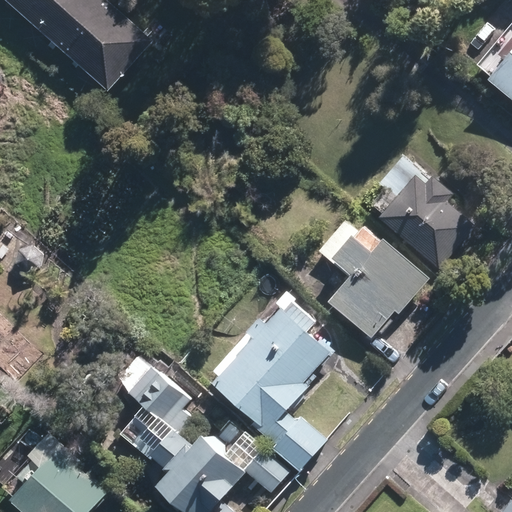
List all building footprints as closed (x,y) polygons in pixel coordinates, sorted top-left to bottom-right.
[(160,36),(119,0),(19,0),(114,85),(160,36)] [(511,30),(484,62),(511,87),(511,30)] [(376,203),(448,266),(486,223),(455,196),(464,187),(444,169),(438,176),(411,151),(387,178),(393,184),(376,203)] [(382,336),(440,273),(395,231),(385,241),(356,215),(325,248),(353,274),(335,293),(382,336)] [(258,421),(307,468),(337,436),(299,401),(324,375),(319,370),(343,345),(321,324),(327,319),(295,289),(217,371),(263,415),(258,421)] [(278,491),(300,467),(254,425),(239,441),(219,423),(214,428),(190,406),(201,394),(165,362),(139,391),(152,402),(127,430),(157,457),(163,450),(180,466),(169,478),(205,511),(244,511),(229,498),(255,470),(278,491)] [(22,493),(40,511),(102,511),(97,507),(122,482),(65,424),(41,448),(47,454),(29,472),(36,479),(22,493)]
